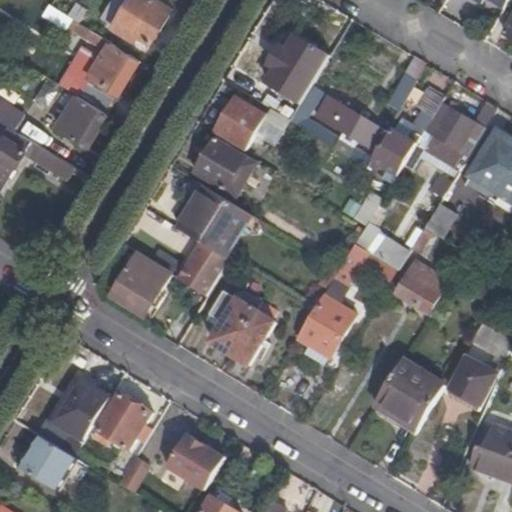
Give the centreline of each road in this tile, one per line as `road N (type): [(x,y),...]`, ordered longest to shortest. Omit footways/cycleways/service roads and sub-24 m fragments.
road 1 (residential): [(54,301),(393,511)]
road 2 (residential): [(242,0),(54,301)]
road 3 (residential): [(511,88),(370,0)]
